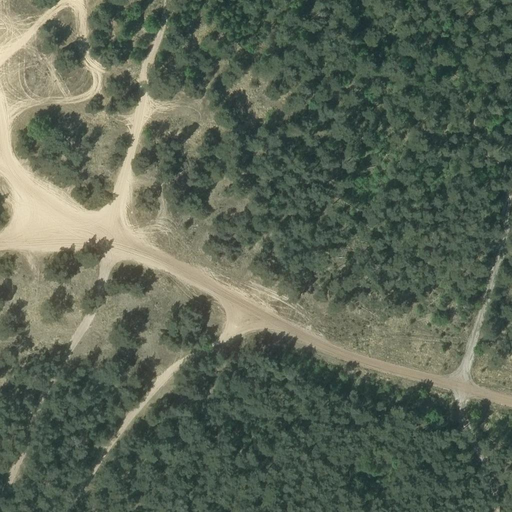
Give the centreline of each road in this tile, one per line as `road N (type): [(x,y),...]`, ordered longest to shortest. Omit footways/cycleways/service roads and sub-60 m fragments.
road 1 (track): [(168,0),(124,150),(124,248),(265,322),(194,355),(151,388),(54,511)]
road 2 (track): [(265,322),(511,403)]
road 3 (track): [(511,173),(458,390)]
road 4 (track): [(492,511),(492,489),(460,431),(458,390)]
